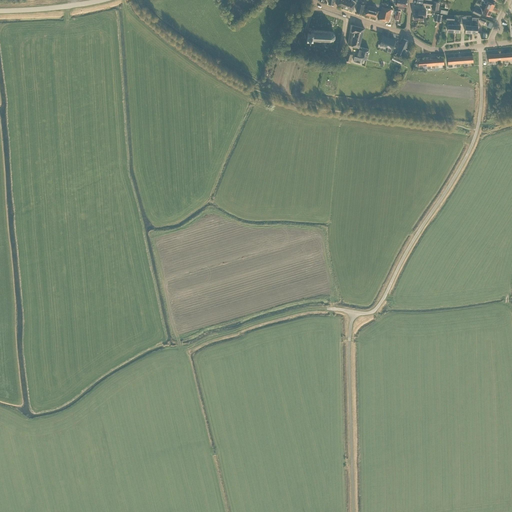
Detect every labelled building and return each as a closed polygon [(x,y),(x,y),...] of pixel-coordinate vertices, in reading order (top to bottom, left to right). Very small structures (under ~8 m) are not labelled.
[(339,0),(338,4),(353,10),(355,3),(356,4),(357,2),(352,0),(339,0)] [(425,0),(423,0),(423,4),(432,5),(431,8),(438,9),(439,2),(425,0)] [(484,3),(484,1),(482,0),(481,0),(479,4),(481,5),(492,10),(494,4),(488,1),(486,4),(484,3)] [(484,9),(483,12),(489,15),(492,10),(481,5),(480,8),(484,9)] [(379,19),(389,22),(392,9),(382,7),(379,19)] [(414,13),(414,19),(423,20),(423,16),(425,16),(426,11),(418,10),(418,13),(414,13)] [(447,31),(454,31),(454,18),(454,15),(446,15),(446,20),(451,20),(450,24),(448,24),(447,31)] [(364,28),(351,24),(347,44),(352,45),(351,45),(359,47),(359,46),(364,28)] [(307,37),(307,40),(330,41),(333,40),(335,38),(335,35),(333,33),(331,31),(311,30),(311,29),(311,28),(308,28),(308,29),(308,31),(307,37)] [(380,44),(388,47),(387,51),(391,52),(392,48),(392,49),(395,40),(383,36),(380,44)] [(409,41),(403,38),(397,52),(403,55),(409,41)] [(354,56),(353,61),(360,63),(361,58),(366,59),(369,49),(359,46),(359,47),(356,56),(354,56)] [(500,60),(504,60),(504,53),(496,54),(497,60),(497,63),(501,63),(500,60)] [(497,60),(496,54),(488,55),(489,64),(493,63),(493,60),(497,60)] [(401,63),(403,59),(393,55),(391,61),(398,64),(399,62),(401,63)] [(463,57),(464,63),(464,66),(468,65),(467,62),(473,62),(473,56),(463,57)] [(452,64),(456,63),(456,57),(447,58),(448,67),(452,67),(452,64)] [(460,63),(464,63),(463,57),(456,57),(456,63),(456,66),(460,66),(460,63)] [(434,59),(434,65),(434,68),(437,68),(438,67),(438,65),(444,64),(443,58),(434,59)] [(427,65),(426,59),(418,60),(419,69),(423,69),(423,66),(427,65)] [(431,65),(434,65),(434,59),(426,59),(427,65),(427,68),(431,68),(431,65)]
